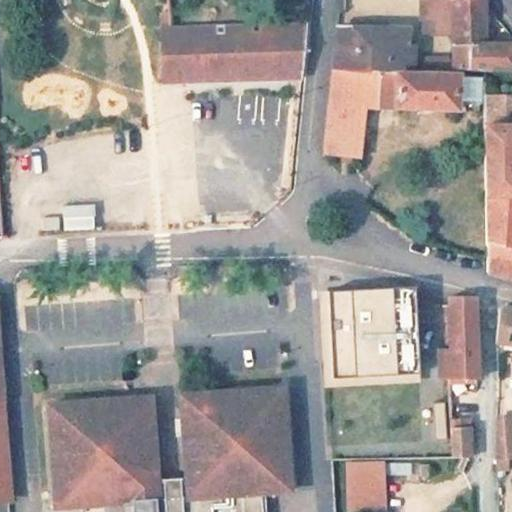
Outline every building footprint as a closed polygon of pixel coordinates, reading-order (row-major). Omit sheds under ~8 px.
[(420,0),(420,31),(452,31),(451,0),(420,0)] [(511,45),(483,45),(482,0),(451,0),(452,31),(453,48),(452,63),(452,70),(489,71),(511,71),(511,45)] [(169,13),(161,14),(162,26),(170,26),(169,13)] [(163,84),(303,78),(308,22),(170,26),(162,26),(163,84)] [(436,75),(413,74),(413,47),(406,46),(407,28),(335,27),(331,69),(323,153),(333,155),(358,156),(364,107),(457,111),(457,99),(457,77),(458,76),(452,76),(436,75)] [(452,63),(437,62),(436,75),(452,76),(452,70),(452,63)] [(480,78),(457,77),(457,99),(480,100),(480,78)] [(511,95),(484,96),(484,127),(486,198),(511,197),(511,95)] [(511,197),(486,198),(487,262),(487,273),(511,279),(511,197)] [(414,289),(327,295),(333,382),(420,376),(414,289)] [(448,299),(451,352),(478,352),(476,303),(476,299),(448,299)] [(495,345),(511,347),(511,309),(500,307),(495,345)] [(479,379),(478,352),(451,352),(438,352),(440,380),(447,380),(463,378),(479,379)] [(464,404),(463,378),(447,380),(448,404),(464,404)] [(263,511),(261,494),(290,492),(282,389),(180,396),(189,498),(184,499),(166,501),(159,501),(152,408),(62,415),(68,498),(85,497),(86,507),(107,506),(107,511),(263,511)] [(51,417),(62,415),(152,408),(151,399),(50,406),(51,417)] [(1,402),(0,401),(0,499),(8,499),(1,402)] [(432,439),(443,438),(442,401),(431,401),(432,439)] [(62,415),(51,417),(58,509),(86,507),(85,497),(68,498),(62,415)] [(511,419),(498,420),(498,458),(511,456),(511,419)] [(472,438),(472,428),(450,429),(451,459),(473,458),(472,438)] [(347,479),(371,478),(383,477),(382,464),(346,464),(347,479)] [(372,511),(371,478),(347,479),(349,511),(372,511)] [(166,501),(184,499),(182,479),(164,481),(166,501)]
